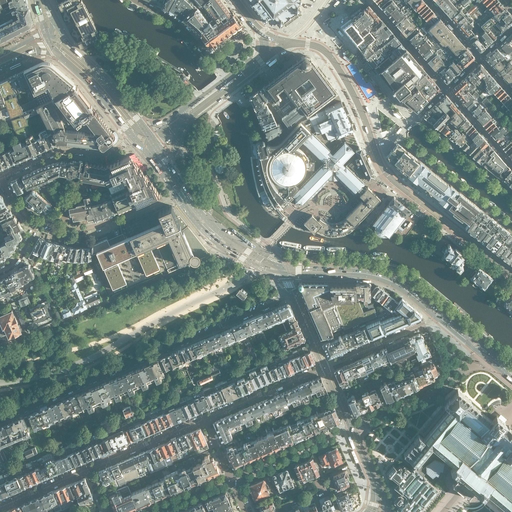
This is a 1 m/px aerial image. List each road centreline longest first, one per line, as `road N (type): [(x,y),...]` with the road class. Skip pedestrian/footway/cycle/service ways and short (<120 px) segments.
road 1 (residential): [(0,420),(292,297)]
road 2 (residential): [(204,418),(0,505)]
road 3 (unclassified): [(367,149),(384,179),(511,282)]
road 4 (primary): [(439,312),(375,273),(287,268)]
road 5 (primary): [(288,273),(376,277),(435,316)]
road 6 (residential): [(472,346),(435,389),(349,426)]
road 7 (residential): [(397,137),(414,117),(511,194)]
road 8 (residential): [(511,230),(397,137)]
road 9 (residential): [(176,195),(90,227),(37,221)]
road 10 (residential): [(1,178),(54,153),(101,154),(132,137)]
road 11 (residential): [(230,480),(349,426)]
road 12 (primary): [(176,195),(215,241),(277,273)]
road 13 (residential): [(322,367),(204,418)]
road 14 (residential): [(133,0),(180,25),(225,77)]
road 15 (primary): [(287,268),(221,235),(189,200)]
